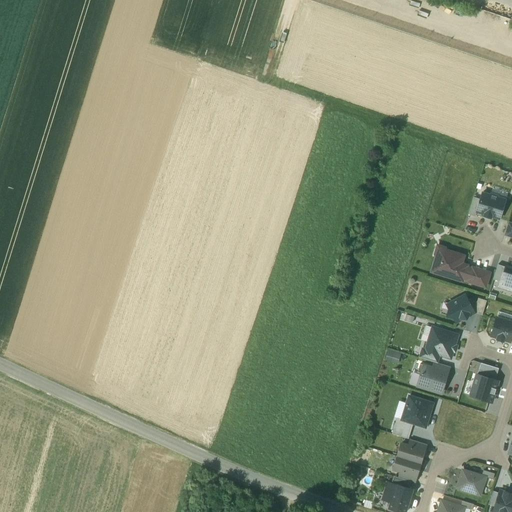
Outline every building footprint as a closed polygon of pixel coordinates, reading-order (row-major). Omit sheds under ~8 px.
[(490,195),(482,193),(480,199),(476,212),(477,212),(485,214),(484,216),(491,219),(492,216),(500,219),(506,200),(497,198),(498,196),(491,194),(490,195)] [(474,197),(468,214),(475,217),(477,212),(476,212),(480,199),(474,197)] [(463,256),(446,251),(444,255),(437,256),(432,271),(462,280),(463,278),(470,280),(473,270),(466,267),(466,266),(461,264),(463,256)] [(493,279),(501,282),(505,269),(506,267),(498,265),(493,279)] [(470,280),(469,281),(485,286),(489,273),(473,269),(473,270),(470,280)] [(499,287),(511,290),(511,270),(505,269),(501,282),(499,287)] [(465,295),(447,305),(449,309),(447,316),(454,318),(456,322),(474,313),(467,299),(465,295)] [(487,301),(478,298),(477,302),(467,299),(474,313),(482,315),(487,301)] [(476,325),(475,318),(464,319),(465,332),(477,331),(476,325)] [(511,322),(497,318),(491,336),(498,338),(497,339),(504,341),(504,340),(510,342),(511,336),(511,322)] [(433,327),(425,351),(439,355),(451,359),(459,335),(433,327)] [(398,363),(400,353),(389,349),(385,359),(397,364),(398,362),(398,363)] [(434,362),(437,363),(439,355),(425,351),(423,350),(420,358),(434,362)] [(437,363),(434,362),(432,367),(448,372),(446,378),(447,379),(451,367),(437,363)] [(479,373),(497,378),(500,369),(482,364),(479,373)] [(432,367),(424,365),(421,373),(417,386),(441,393),(446,378),(448,372),(432,367)] [(479,373),(478,373),(471,396),(491,402),(498,379),(497,378),(479,373)] [(413,423),(425,427),(433,404),(409,396),(402,420),(413,423)] [(413,423),(402,420),(397,418),(392,434),(408,439),(413,423)] [(426,444),(411,439),(409,446),(424,450),(426,444)] [(409,446),(401,443),(397,456),(421,463),(425,451),(424,450),(409,446)] [(421,463),(397,456),(393,469),(401,471),(416,476),(417,476),(421,463)] [(482,476),(463,470),(457,488),(467,491),(468,492),(472,493),(473,493),(480,495),(485,477),(482,476)] [(495,474),(483,470),(482,476),(485,477),(493,479),(495,474)] [(416,476),(401,471),(399,478),(411,481),(414,482),(416,476)] [(409,489),(411,481),(394,476),(392,484),(396,485),(409,489)] [(383,499),(391,502),(396,485),(392,484),(388,483),(387,484),(383,499)] [(389,508),(400,511),(405,511),(413,490),(409,489),(396,485),(391,502),(389,508)] [(499,493),(493,491),(489,504),(495,506),(499,493)] [(511,511),(511,493),(505,491),(504,492),(500,491),(499,493),(495,506),(493,511),(511,511)] [(461,507),(442,501),(438,511),(463,511),(464,508),(461,507)] [(474,504),(462,501),(461,507),(464,508),(472,510),(474,504)]
